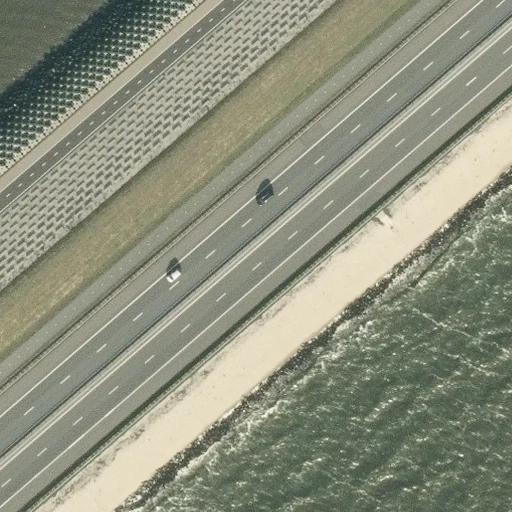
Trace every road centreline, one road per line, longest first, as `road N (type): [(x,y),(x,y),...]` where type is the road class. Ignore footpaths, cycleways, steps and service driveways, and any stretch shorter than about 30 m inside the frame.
road 1 (motorway): [(0,484),(511,41)]
road 2 (motorway): [(500,0),(0,432)]
